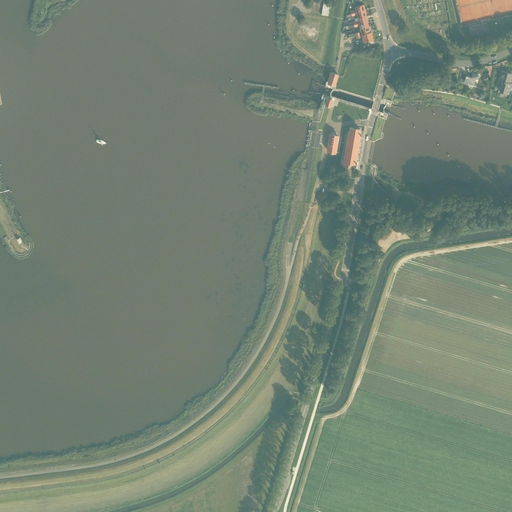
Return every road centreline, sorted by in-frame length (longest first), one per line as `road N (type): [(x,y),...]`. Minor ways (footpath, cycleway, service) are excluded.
road 1 (unclassified): [(0,477),(115,461),(190,424),(253,359),(288,274)]
road 2 (secondary): [(273,511),(342,279)]
road 3 (track): [(308,396),(332,397),(374,267)]
road 4 (secondary): [(358,192),(387,52)]
road 5 (tertiary): [(511,49),(470,63),(387,52)]
